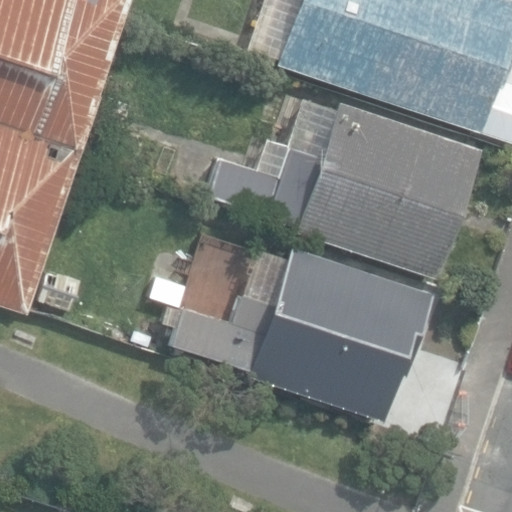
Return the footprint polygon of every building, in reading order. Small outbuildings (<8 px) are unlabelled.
[(0,0),(0,311),(3,312),(106,0),(0,0)] [(250,0),(189,0),(179,30),(234,49),(250,0)] [(268,64),(470,130),(488,77),(496,79),(511,31),(511,0),(256,0),(241,48),(270,58),(268,64)] [(488,77),(470,130),(511,144),(511,84),(496,79),(488,77)] [(288,226),(286,231),(429,279),(473,147),(329,100),(326,108),(294,98),(279,143),(259,136),(248,168),(211,156),(198,196),(288,226)] [(237,376),(374,420),(383,390),(389,371),(398,374),(425,293),(281,244),(261,302),(232,293),(224,320),(175,305),(174,309),(159,305),(155,322),(168,327),(163,344),(239,369),(237,376)] [(83,281),(33,266),(21,305),(70,321),(83,281)] [(371,426),(432,446),(445,409),(383,390),(374,420),(371,426)]
